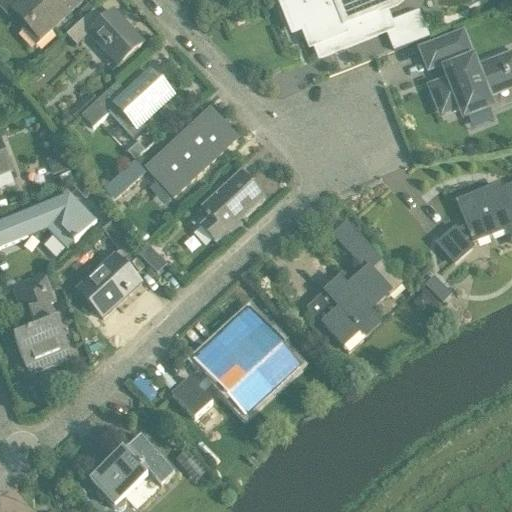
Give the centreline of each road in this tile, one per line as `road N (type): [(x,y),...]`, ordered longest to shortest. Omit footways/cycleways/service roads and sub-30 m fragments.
road 1 (residential): [(155,0),(314,169),(306,200),(19,462)]
road 2 (track): [(394,511),(423,480),(511,422)]
